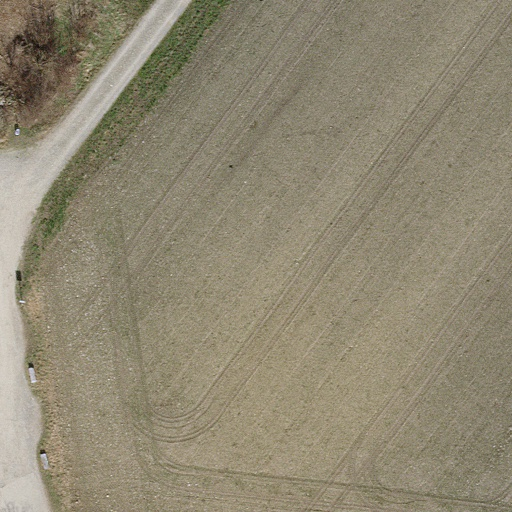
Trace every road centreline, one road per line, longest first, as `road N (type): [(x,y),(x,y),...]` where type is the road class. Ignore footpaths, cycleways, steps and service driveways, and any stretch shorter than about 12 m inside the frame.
road 1 (track): [(162,0),(0,201)]
road 2 (track): [(0,299),(24,511)]
